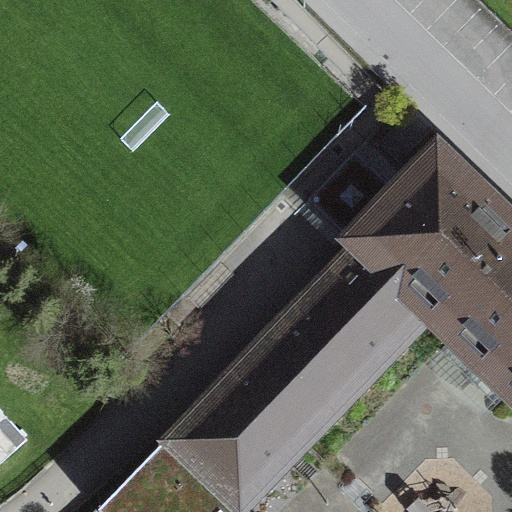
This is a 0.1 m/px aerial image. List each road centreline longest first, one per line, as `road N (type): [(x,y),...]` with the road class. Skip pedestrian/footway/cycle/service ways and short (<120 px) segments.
road 1 (residential): [(26,511),(76,473),(311,234)]
road 2 (residential): [(511,151),(357,0)]
